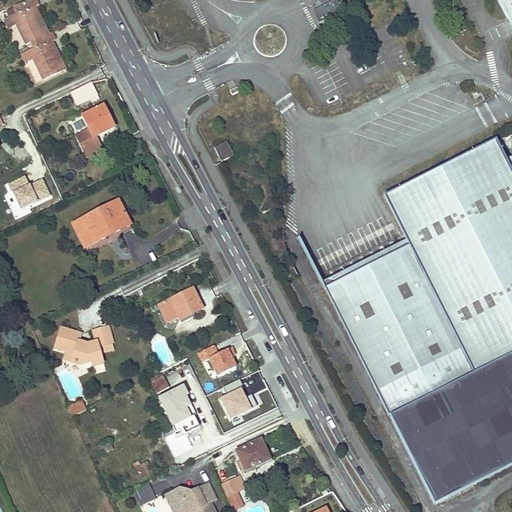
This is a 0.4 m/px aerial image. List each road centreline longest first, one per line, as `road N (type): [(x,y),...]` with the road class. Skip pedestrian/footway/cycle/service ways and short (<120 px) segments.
road 1 (secondary): [(386,511),(109,0)]
road 2 (secondary): [(91,0),(366,511)]
